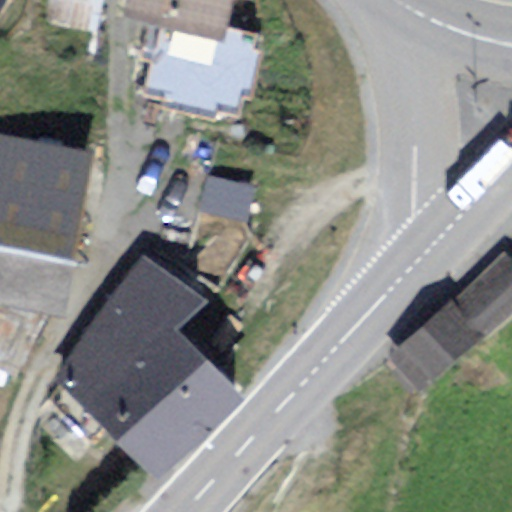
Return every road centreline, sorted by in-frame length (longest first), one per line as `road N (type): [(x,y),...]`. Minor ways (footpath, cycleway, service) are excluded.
road 1 (secondary): [(407,270),(183,511)]
road 2 (secondary): [(407,270),(416,177),(399,56),(374,0)]
road 3 (secondary): [(511,160),(407,270)]
road 4 (secondary): [(511,37),(395,0)]
